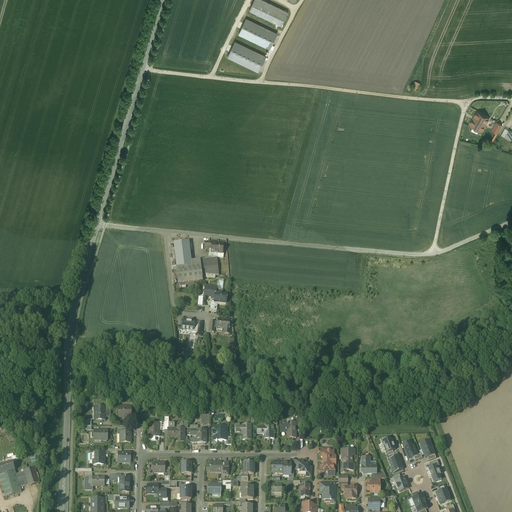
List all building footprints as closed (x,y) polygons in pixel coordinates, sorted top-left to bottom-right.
[(274,6),(261,0),(254,0),(249,10),(267,19),(274,6)] [(287,13),(274,6),(267,19),(281,26),(287,13)] [(277,35),(245,19),(238,34),(273,50),(274,47),(272,45),(277,35)] [(268,58),(234,42),(227,57),(259,72),(265,59),(267,60),(268,58)] [(489,119),(477,112),(469,125),(482,132),(489,119)] [(502,126),(496,123),(492,131),(497,134),(502,126)] [(505,128),(501,135),(505,137),(511,141),(511,132),(509,131),(505,128)] [(189,242),(174,243),(177,268),(177,269),(192,267),(191,262),(189,242)] [(223,245),(214,244),(205,243),(204,247),(212,248),(211,253),(213,254),(223,254),(223,245)] [(217,259),(200,261),(202,275),(219,276),(217,259)] [(192,267),(177,269),(177,268),(176,268),(178,285),(182,284),(203,282),(202,275),(200,261),(191,262),(192,267)] [(216,288),(205,287),(205,292),(207,292),(207,297),(213,298),(214,299),(215,293),(216,288)] [(215,293),(214,299),(214,302),(217,303),(226,304),(227,295),(215,293)] [(229,321),(218,320),(218,323),(217,327),(217,329),(224,330),(224,331),(228,331),(229,330),(229,321)] [(193,323),(182,321),(181,330),(191,331),(193,323)] [(31,402),(26,406),(26,405),(22,407),(26,412),(34,407),(31,402)] [(105,407),(94,407),(94,421),(96,421),(105,421),(105,419),(110,419),(110,417),(107,417),(107,409),(110,409),(110,407),(105,407)] [(131,407),(118,407),(118,418),(131,418),(131,407)] [(210,424),(209,415),(201,415),(202,425),(210,424)] [(287,424),(280,424),(280,433),(287,433),(287,439),(296,439),(296,423),(287,423),(287,424)] [(152,428),(148,428),(148,437),(159,437),(159,429),(159,424),(152,424),(152,428)] [(243,426),(235,426),(235,434),(245,434),(245,441),(250,441),(250,426),(243,426)] [(226,427),(215,428),(215,432),(213,432),(213,442),(226,441),(226,427)] [(274,427),(264,427),(257,427),(257,436),(264,436),(264,440),(269,440),(269,444),(270,444),(270,440),(274,440),(274,429),(274,427)] [(185,429),(176,429),(169,429),(167,429),(167,431),(167,438),(176,438),(176,442),(184,442),(185,429)] [(206,430),(196,430),(196,431),(190,431),(190,437),(196,437),(196,444),(206,444),(206,430)] [(107,431),(93,431),(93,441),(102,441),(107,441),(107,431)] [(127,433),(121,433),(121,444),(131,444),(131,433),(127,433)] [(391,440),(381,440),(386,453),(392,451),(395,450),(391,440)] [(435,455),(429,441),(419,444),(425,459),(427,458),(434,455),(435,455)] [(410,442),(402,445),(407,460),(413,458),(418,456),(418,455),(414,445),(412,446),(410,442)] [(354,451),(343,451),(343,456),(341,456),(341,461),(343,461),(343,470),(345,470),(346,471),(354,471),(354,466),(353,466),(351,465),(351,459),(353,457),(354,457),(354,451)] [(333,452),(327,452),(321,452),(321,458),(322,458),(322,464),(321,464),(321,470),(323,470),(324,476),(334,476),(334,470),(333,470),(333,466),(334,466),(335,465),(335,464),(335,463),(334,463),(333,462),(333,452)] [(105,453),(94,453),(94,458),(94,461),(93,461),(93,466),(103,466),(103,459),(105,459),(105,453)] [(121,453),(118,453),(118,455),(118,464),(118,463),(130,463),(130,464),(130,453),(121,453)] [(403,470),(398,456),(398,457),(390,460),(388,460),(393,473),(403,470)] [(369,458),(361,458),(361,462),(360,463),(360,466),(361,467),(361,470),(364,470),(364,471),(365,473),(366,473),(366,474),(376,474),(376,468),(373,468),(372,467),(369,467),(369,458)] [(12,463),(0,466),(0,475),(14,471),(15,471),(12,463)] [(254,464),(248,463),(248,464),(244,464),(244,471),(245,471),(245,475),(254,475),(254,470),(253,470),(254,464)] [(310,465),(307,465),(307,464),(307,463),(306,463),(305,463),(304,463),(304,464),(304,465),(301,464),(300,468),(294,468),(294,470),(300,470),(300,473),(305,473),(305,477),(311,477),(311,472),(309,472),(310,465)] [(164,464),(152,464),(152,474),(164,474),(164,468),(164,464)] [(191,464),(181,464),(181,474),(181,475),(191,475),(191,464)] [(222,469),(221,464),(209,464),(209,474),(221,473),(222,473),(222,469)] [(283,464),(271,464),(271,473),(283,474),(283,464)] [(442,480),(440,475),(439,470),(438,470),(437,467),(436,465),(431,467),(428,469),(429,472),(430,476),(431,476),(433,483),(442,480)] [(35,468),(23,471),(24,473),(28,486),(28,487),(39,483),(35,468)] [(14,471),(0,475),(0,479),(6,498),(21,493),(20,488),(28,486),(24,473),(15,475),(14,471)] [(104,478),(92,478),(92,487),(104,487),(104,478)] [(121,478),(120,478),(120,479),(121,479),(121,484),(120,484),(120,489),(129,489),(129,483),(130,483),(130,480),(129,480),(129,478),(121,478)] [(408,489),(404,478),(401,479),(395,481),(399,492),(408,489)] [(371,483),(370,483),(370,485),(368,485),(368,491),(370,491),(370,494),(374,494),(374,493),(377,493),(379,492),(379,487),(380,486),(380,483),(371,483)] [(154,486),(149,486),(149,485),(147,485),(147,494),(153,494),(158,494),(158,490),(158,485),(154,485),(154,486)] [(221,486),(216,485),(216,486),(213,486),(213,485),(209,485),(209,495),(220,495),(221,486)] [(281,485),(271,485),(271,494),(281,494),(281,485)] [(309,485),(301,485),(301,487),(300,487),(300,495),(304,495),(304,497),(309,497),(309,491),(310,491),(310,488),(309,488),(309,485)] [(331,486),(325,486),(325,490),(325,499),(325,501),(330,501),(330,502),(330,504),(335,504),(335,493),(336,492),(336,490),(335,489),(335,486),(331,486)] [(348,487),(345,487),(345,488),(345,490),(344,490),(344,491),(344,492),(345,493),(347,493),(347,499),(356,499),(356,496),(356,495),(357,495),(357,493),(356,493),(356,487),(348,487)] [(191,488),(180,489),(180,500),(191,500),(191,488)] [(253,488),(242,488),(241,500),(253,500),(253,488)] [(451,501),(446,490),(438,493),(435,494),(440,505),(451,501)] [(411,498),(414,506),(426,501),(424,497),(422,494),(419,495),(412,498),(411,498)] [(103,511),(103,499),(91,499),(91,500),(92,500),(92,511),(103,511)] [(119,499),(115,499),(115,509),(116,509),(116,508),(122,508),(122,509),(129,509),(129,499),(119,499)] [(379,500),(368,500),(368,510),(379,510),(379,500)] [(426,501),(414,506),(416,511),(420,511),(425,510),(428,509),(427,506),(426,501)] [(308,503),(302,503),(302,507),(304,509),(304,511),(303,511),(302,511),(317,511),(317,506),(313,506),(312,504),(309,504),(308,503)]
